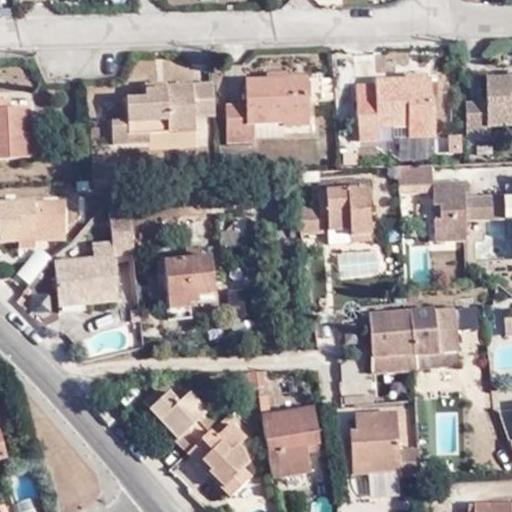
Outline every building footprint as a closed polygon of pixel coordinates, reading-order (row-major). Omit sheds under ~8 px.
[(228,108),(229,144),(255,144),(254,126),(284,126),(284,129),(308,128),(307,82),(246,84),(247,108),(228,108)] [(511,82),(488,83),(488,110),(469,110),(469,141),(490,141),(490,132),(511,130),(511,82)] [(357,92),(359,148),(378,147),(377,132),(409,131),(409,142),(436,142),(435,106),(432,107),(431,84),(376,86),(376,91),(357,92)] [(197,119),(215,119),(213,87),(168,88),(168,91),(146,92),(147,101),(127,102),(128,123),(112,124),(113,145),(151,144),(150,136),(150,128),(197,126),(197,119)] [(27,105),(0,106),(1,114),(27,113),(27,105)] [(0,163),(30,162),(27,113),(1,114),(0,106),(0,163)] [(197,133),(197,126),(150,128),(150,136),(197,133)] [(284,126),(254,126),(255,139),(284,139),(284,129),(284,126)] [(437,155),(464,154),(462,135),(436,136),(437,155)] [(115,165),(90,167),(91,183),(116,182),(115,165)] [(402,188),(434,187),(434,165),(401,167),(402,188)] [(320,192),(321,208),(327,208),(328,222),(329,232),(350,230),(351,237),(371,236),(367,180),(329,182),(330,191),(320,192)] [(319,182),(320,192),(330,191),(329,182),(319,182)] [(466,185),(434,187),(435,193),(435,209),(441,209),(441,219),(436,220),(436,242),(467,242),(466,225),(466,222),(466,205),(466,199),(466,185)] [(435,193),(434,187),(402,188),(402,195),(435,193)] [(507,221),(507,218),(507,198),(484,199),(484,204),(466,205),(466,222),(507,221)] [(36,239),(68,238),(67,208),(0,211),(0,242),(0,248),(23,247),(22,238),(36,237),(36,239)] [(322,233),(321,223),(321,208),(299,210),(301,235),(322,233)] [(87,301),(88,308),(121,305),(117,263),(137,262),(132,219),(113,221),(115,245),(96,247),(97,262),(58,267),(61,304),(87,301)] [(372,242),(371,236),(351,237),(351,244),(372,242)] [(36,246),(36,239),(36,237),(22,238),(23,247),(36,246)] [(166,275),(171,323),(192,321),(190,307),(216,304),(210,258),(202,258),(201,247),(186,249),(187,261),(159,263),(159,275),(166,275)] [(38,249),(17,273),(29,283),(50,260),(38,249)] [(62,311),(88,308),(87,301),(61,304),(62,311)] [(409,313),(414,357),(415,371),(438,369),(438,354),(459,353),(456,319),(467,318),(466,308),(409,313)] [(414,357),(409,313),(368,316),(372,361),(414,357)] [(93,359),(130,346),(123,325),(85,337),(93,359)] [(460,367),(459,353),(438,354),(438,369),(460,367)] [(415,371),(414,357),(372,361),(373,373),(415,371)] [(267,397),(259,395),(262,416),(271,414),(267,397)] [(190,456),(213,434),(202,424),(211,415),(192,397),(182,407),(171,396),(165,401),(160,396),(147,408),(180,442),(179,444),(190,456)] [(271,414),(262,416),(274,481),(312,474),(309,453),(308,445),(320,443),(315,408),(271,414)] [(368,467),(369,475),(400,473),(400,477),(422,476),(422,475),(420,451),(401,453),(398,414),(355,416),(356,433),(351,433),(353,467),(368,467)] [(219,440),(213,434),(190,456),(202,469),(206,464),(215,473),(211,477),(234,500),(253,481),(246,472),(252,467),(249,463),(248,458),(241,449),(247,443),(232,427),(219,440)] [(321,452),(320,443),(308,445),(309,453),(321,452)] [(202,469),(211,477),(215,473),(206,464),(202,469)] [(353,475),(369,475),(368,467),(353,467),(353,475)] [(511,511),(511,503),(476,503),(475,511),(511,511)]
